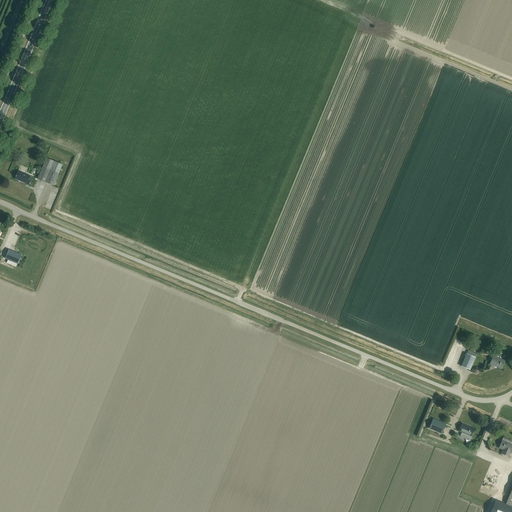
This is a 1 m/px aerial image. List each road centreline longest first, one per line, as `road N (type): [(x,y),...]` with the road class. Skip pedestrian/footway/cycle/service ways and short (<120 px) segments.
road 1 (unclassified): [(0,202),(468,392),(511,390)]
road 2 (tertiary): [(0,122),(50,0)]
